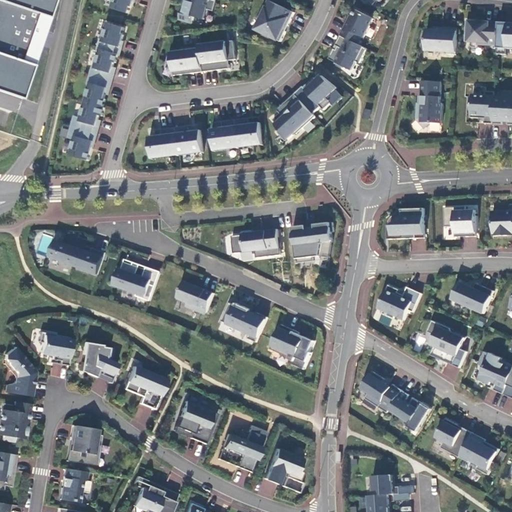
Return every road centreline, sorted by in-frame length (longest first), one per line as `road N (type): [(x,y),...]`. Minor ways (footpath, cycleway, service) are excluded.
road 1 (residential): [(35,511),(49,428),(70,401),(85,402),(218,485),(290,511)]
road 2 (residential): [(113,229),(345,326)]
road 3 (residential): [(326,0),(302,50),(265,84),(130,103)]
road 4 (residential): [(345,326),(511,421)]
road 5 (tertiary): [(345,326),(326,511)]
road 6 (tertiary): [(349,177),(164,188)]
road 7 (residential): [(421,0),(407,18),(372,157)]
road 8 (residential): [(164,188),(169,215),(180,218),(300,207)]
road 9 (residential): [(356,263),(511,268)]
road 10 (residential): [(387,176),(511,175)]
